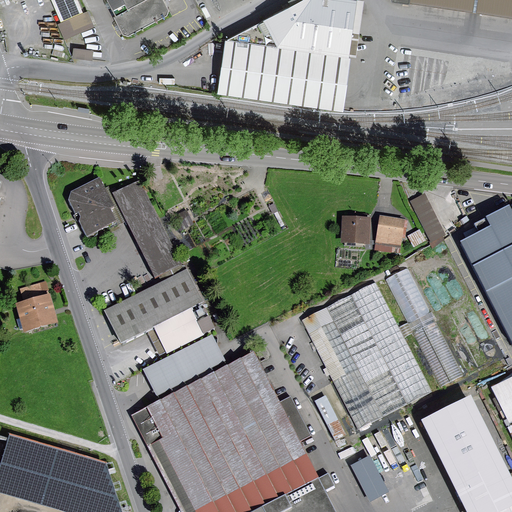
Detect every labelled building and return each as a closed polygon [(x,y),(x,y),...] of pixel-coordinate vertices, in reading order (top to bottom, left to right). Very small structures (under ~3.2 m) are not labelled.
[(87,10),(84,12),(78,0),(51,0),(61,22),(57,24),(64,39),(94,26),(87,10)] [(108,0),(116,15),(143,0),(108,0)] [(123,35),(128,36),(167,15),(169,10),(162,0),(143,0),(116,15),(113,16),(123,35)] [(363,0),(298,0),(225,38),(351,56),(356,57),(363,0)] [(511,0),(391,0),(391,1),(409,3),(410,2),(511,15),(511,0)] [(225,38),(217,93),(343,110),(351,56),(225,38)] [(93,49),(73,47),(72,58),(92,60),(93,49)] [(88,242),(124,224),(111,199),(102,181),(71,196),(69,206),(75,219),(78,217),(80,221),(79,225),(88,242)] [(140,184),(111,199),(124,224),(154,282),(183,268),(140,184)] [(431,245),(446,238),(425,196),(410,204),(431,245)] [(479,234),(461,244),(511,342),(511,213),(509,208),(475,226),(479,234)] [(176,215),(183,228),(194,223),(187,209),(176,215)] [(370,222),(367,222),(367,216),(345,215),(344,221),(342,221),(340,248),(369,250),(370,222)] [(408,223),(379,219),(374,252),(400,256),(402,240),(405,240),(408,223)] [(414,245),(425,240),(421,230),(409,235),(414,245)] [(408,325),(399,330),(405,341),(414,336),(442,388),(465,376),(409,269),(385,281),(408,325)] [(167,361),(204,342),(191,316),(205,309),(187,273),(103,316),(121,351),(154,335),(167,361)] [(24,305),(15,308),(24,338),(58,328),(47,290),(43,292),(41,284),(19,291),(24,305)] [(399,330),(375,285),(302,323),(333,383),(324,387),(350,437),(433,394),(405,341),(399,330)] [(142,374),(157,404),(134,416),(183,511),(336,511),(326,491),(336,485),(330,473),(320,479),(300,441),(313,435),(293,396),(280,402),(255,354),(228,368),(212,338),(204,342),(167,361),(142,374)] [(511,424),(511,378),(490,390),(508,426),(511,424)] [(346,438),(326,398),(315,404),(335,444),(346,438)] [(511,511),(511,474),(509,476),(471,401),(421,426),(463,511),(511,511)] [(0,468),(0,493),(64,511),(120,511),(105,463),(9,436),(0,468)] [(372,511),(370,507),(389,498),(369,461),(361,465),(353,449),(340,456),(348,472),(344,473),(352,488),(358,484),(361,491),(356,494),(365,511),(372,511)]
